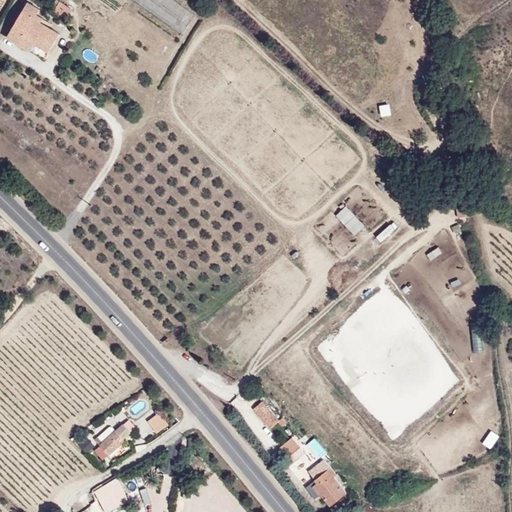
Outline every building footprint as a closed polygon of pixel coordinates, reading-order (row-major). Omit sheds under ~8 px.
[(123,0),(175,37),(188,19),(161,0),(123,0)] [(34,26),(28,22),(33,12),(22,6),(5,34),(35,52),(40,44),(48,49),(54,38),(34,26)] [(34,26),(40,16),(33,12),(28,22),(34,26)] [(35,52),(5,34),(0,41),(38,65),(48,49),(40,44),(35,52)] [(385,109),(376,116),(383,125),(392,117),(385,109)] [(278,416),(259,396),(246,406),(266,427),(278,416)] [(159,414),(149,422),(157,433),(168,425),(159,414)] [(124,424),(119,428),(125,436),(131,431),(124,424)] [(91,454),(99,463),(120,445),(117,442),(125,436),(119,428),(109,436),(95,448),(96,449),(91,454)] [(91,443),(95,448),(109,436),(105,431),(91,443)] [(316,457),(325,452),(316,437),(307,442),(316,457)] [(307,468),(318,457),(303,442),(292,453),(307,468)] [(345,493),(331,472),(333,470),(328,463),(311,475),(312,479),(305,483),(315,496),(318,494),(327,506),(336,501),(336,499),(345,493)] [(115,480),(111,482),(116,491),(105,497),(100,489),(90,494),(99,511),(109,511),(127,502),(115,480)] [(116,491),(111,482),(100,489),(105,497),(116,491)] [(183,490),(182,496),(193,499),(195,493),(183,490)] [(222,507),(231,500),(228,495),(218,502),(222,507)] [(178,510),(193,511),(193,498),(178,498),(178,510)] [(245,511),(238,499),(222,509),(223,511),(245,511)] [(205,511),(209,503),(202,501),(198,511),(205,511)]
